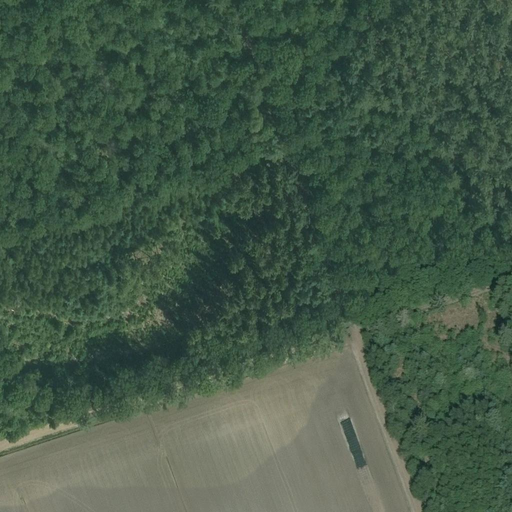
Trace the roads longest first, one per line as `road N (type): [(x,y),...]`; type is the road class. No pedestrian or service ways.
road 1 (track): [(353,330),(0,446)]
road 2 (track): [(283,135),(236,169),(0,230)]
road 3 (track): [(353,330),(283,135)]
road 4 (track): [(419,511),(353,330)]
road 5 (track): [(511,279),(353,330)]
road 6 (track): [(387,0),(326,61),(268,90)]
